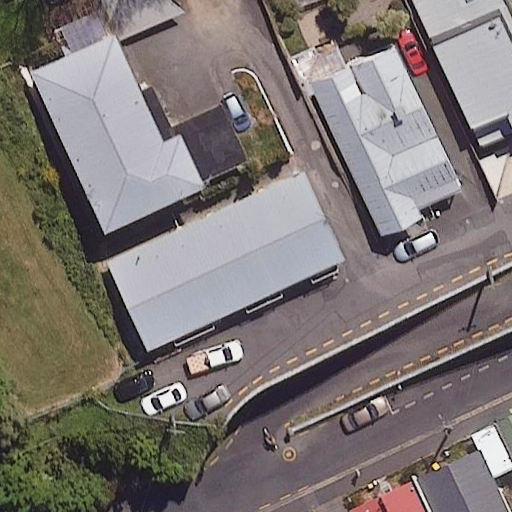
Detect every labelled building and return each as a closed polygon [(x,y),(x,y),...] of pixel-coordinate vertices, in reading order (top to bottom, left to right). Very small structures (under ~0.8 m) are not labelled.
[(121,37),(179,8),(174,0),(105,0),(51,27),(63,52),(33,66),(105,218),(248,151),(224,100),(163,128),(121,37)] [(412,0),(477,141),(511,124),(511,117),(511,15),(505,0),(412,0)] [(458,183),(393,44),(346,66),(338,48),(302,65),(379,229),(419,210),(415,203),(458,183)] [(343,249),(304,166),(111,258),(150,341),(343,249)] [(511,420),(499,427),(511,453),(511,420)] [(511,511),(482,449),(426,475),(443,511),(511,511)] [(434,511),(418,475),(349,504),(352,511),(434,511)]
